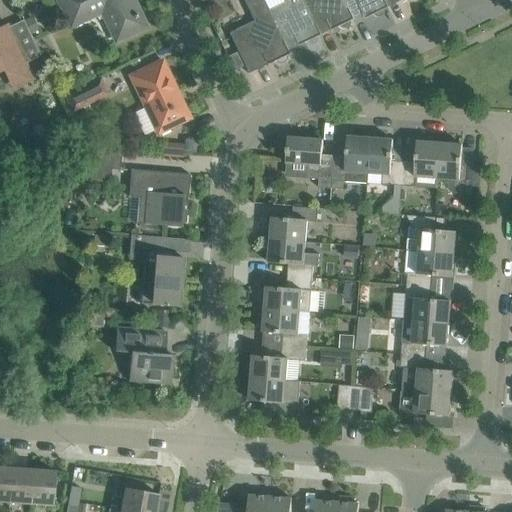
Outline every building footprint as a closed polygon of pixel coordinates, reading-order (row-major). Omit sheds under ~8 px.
[(141,16),(133,0),(58,0),(71,27),(96,15),(99,21),(105,18),(116,42),(135,33),(134,31),(143,26),(139,17),(141,16)] [(267,11),(268,10),(262,0),(243,0),(254,21),(229,33),(249,74),(275,61),(277,63),(278,63),(280,63),(282,63),(285,61),(286,59),(287,58),(287,56),(287,55),(289,54),(287,51),(267,11)] [(302,0),(283,0),(285,2),(268,10),(267,11),(287,51),(306,42),(308,44),(309,44),(311,44),(313,44),(316,42),(317,40),(318,38),(318,37),(317,36),(319,35),(302,0)] [(302,0),(319,35),(338,27),(340,28),(341,29),(343,29),(345,28),(347,27),(349,26),(350,24),(350,23),(349,21),(352,20),(342,0),(302,0)] [(342,0),(352,20),(362,15),(364,18),(372,15),(373,15),(374,16),(375,17),(376,17),(379,17),(380,16),(382,15),(383,14),(384,13),(384,12),(384,10),(384,9),(386,8),(382,0),(342,0)] [(39,31),(32,16),(23,21),(30,35),(39,31)] [(27,65),(16,42),(7,24),(0,27),(0,72),(3,71),(5,76),(27,65)] [(158,134),(172,127),(190,119),(163,61),(130,76),(158,134)] [(64,96),(71,111),(108,94),(101,79),(64,96)] [(333,181),(333,189),(344,190),(345,182),(368,183),(369,174),(371,138),(348,137),(347,157),(335,156),(333,181)] [(289,138),(287,163),(307,165),(310,165),(309,179),(320,180),(319,188),(333,189),(333,181),(335,156),(323,155),(324,140),(289,138)] [(403,186),(404,161),(392,160),(394,140),(371,138),(369,174),(383,175),(382,185),(395,186),(403,186)] [(186,140),(185,152),(197,152),(198,141),(186,140)] [(404,161),(403,186),(414,187),(415,187),(415,177),(438,179),(441,144),(418,142),(416,162),(404,161)] [(164,143),(163,157),(183,158),(184,144),(164,143)] [(462,165),(463,145),(441,144),(438,179),(450,180),(450,189),(453,192),(457,194),(460,193),(463,192),(465,191),(472,191),(472,187),(480,187),(482,168),(474,167),(474,166),(462,165)] [(120,170),(122,154),(92,152),(89,182),(101,183),(111,174),(111,170),(120,170)] [(131,169),(129,197),(139,198),(137,224),(162,226),(182,228),(183,216),(188,217),(189,201),(184,201),(185,190),(189,190),(190,174),(170,173),(131,169)] [(383,207),(383,214),(400,216),(402,189),(403,186),(395,186),(394,198),(383,207)] [(448,217),(449,212),(449,207),(439,206),(438,216),(448,217)] [(319,209),(314,209),(294,207),(293,219),(273,217),(271,240),(306,243),(308,221),(318,222),(319,209)] [(438,218),(418,216),(413,216),(412,230),(409,229),(407,251),(455,255),(457,232),(437,230),(438,218)] [(92,236),(92,247),(107,248),(107,236),(92,236)] [(140,249),(146,250),(145,252),(171,254),(173,239),(143,236),(143,237),(141,237),(140,249)] [(305,253),(306,243),(271,240),(269,263),(289,265),(288,276),(313,278),(314,267),(319,267),(320,254),(305,253)] [(345,246),(344,258),(358,259),(359,246),(345,246)] [(453,277),(455,255),(407,251),(405,272),(408,273),(407,286),(432,288),(433,276),(453,277)] [(144,261),(141,302),(179,305),(181,288),(180,288),(179,289),(178,288),(179,277),(180,277),(180,278),(182,278),(183,258),(182,258),(182,260),(171,259),(162,258),(157,258),(156,259),(145,258),(144,261)] [(267,290),(260,290),(261,307),(266,307),(265,309),(311,313),(313,278),(288,276),(287,288),(267,287),(267,290)] [(431,300),(432,288),(407,286),(405,320),(449,324),(451,301),(431,300)] [(262,313),(257,327),(264,329),(264,332),(283,334),(282,346),(308,348),(309,335),(311,313),(265,309),(265,313),(262,313)] [(84,314),(83,326),(102,328),(103,315),(84,314)] [(157,318),(156,327),(168,328),(168,319),(157,318)] [(405,320),(402,355),(427,357),(428,345),(448,347),(449,324),(405,320)] [(167,333),(139,330),(139,329),(116,327),(115,352),(131,353),(129,381),(171,384),(173,356),(165,355),(167,333)] [(358,333),(356,350),(368,351),(370,334),(358,333)] [(355,336),(340,335),(339,349),(354,350),(355,336)] [(307,361),(308,348),(282,346),(282,358),(254,355),(252,378),(287,381),(289,360),(307,361)] [(344,352),(343,365),(352,366),(353,353),(344,352)] [(426,369),(427,357),(402,355),(401,368),(404,368),(403,390),(452,394),(454,371),(426,369)] [(370,372),(358,372),(358,384),(369,385),(370,372)] [(252,378),(250,401),(283,404),(282,415),(293,416),(294,404),(299,404),(301,382),(287,381),(252,378)] [(340,385),(337,410),(350,411),(352,386),(340,385)] [(373,388),(365,387),(352,386),(350,411),(371,413),(373,388)] [(450,417),(452,394),(403,390),(401,413),(450,417)] [(0,502),(9,503),(12,469),(0,467),(0,502)] [(31,504),(33,470),(12,469),(9,503),(31,504)] [(53,506),(54,492),(56,472),(33,470),(31,504),(53,506)] [(69,498),(79,501),(81,488),(71,486),(69,498)] [(121,510),(130,511),(155,511),(159,495),(125,488),(121,510)] [(219,507),(218,511),(270,511),(272,497),(250,495),(248,511),(237,511),(238,508),(219,507)] [(291,511),(292,499),(272,497),(270,511),(291,511)] [(76,511),(79,501),(69,498),(66,511),(76,511)] [(337,511),(338,502),(317,500),(315,511),(337,511)] [(358,511),(360,504),(338,502),(337,511),(358,511)]
